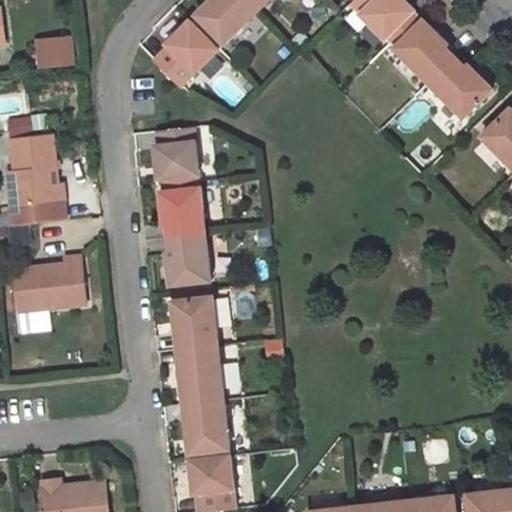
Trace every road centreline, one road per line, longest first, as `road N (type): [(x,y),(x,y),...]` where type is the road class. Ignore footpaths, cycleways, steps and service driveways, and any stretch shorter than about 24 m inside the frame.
road 1 (residential): [(154,0),(125,34),(111,92),(144,420)]
road 2 (residential): [(0,437),(144,420)]
